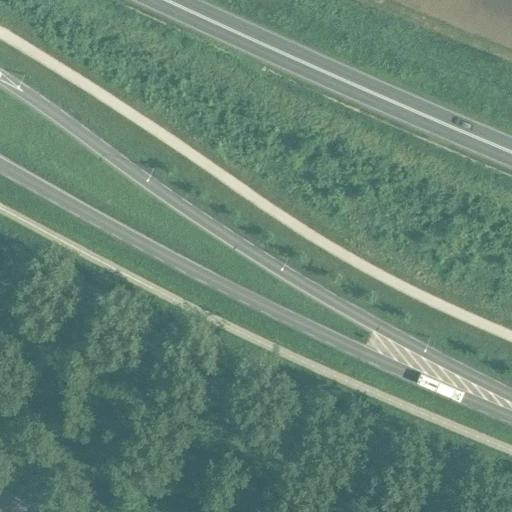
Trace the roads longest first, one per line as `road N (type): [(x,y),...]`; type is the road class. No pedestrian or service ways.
road 1 (secondary): [(449,380),(0,79)]
road 2 (secondary): [(0,164),(237,294),(354,350),(449,380)]
road 3 (trunk): [(511,150),(164,0)]
